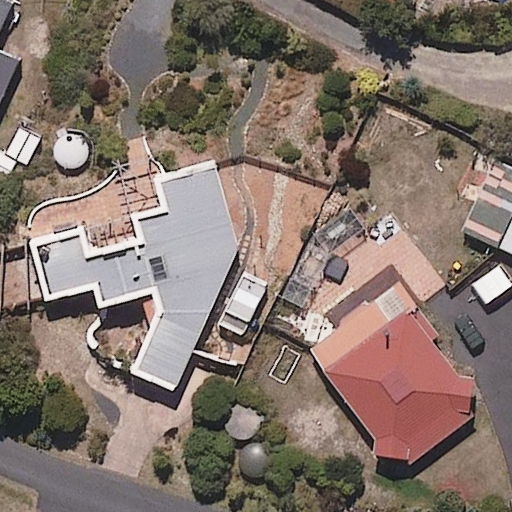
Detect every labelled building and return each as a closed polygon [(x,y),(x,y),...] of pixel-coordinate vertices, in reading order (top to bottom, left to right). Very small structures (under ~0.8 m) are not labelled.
[(0,109),(23,60),(0,49),(0,109)] [(0,178),(8,183),(18,161),(29,166),(41,140),(18,129),(6,154),(0,151),(0,178)] [(504,267),(511,270),(511,169),(498,163),(466,233),(510,254),(504,267)] [(103,312),(145,301),(155,328),(133,376),(177,396),(239,258),(218,172),(157,187),(163,211),(135,217),(142,244),(94,256),(88,232),(37,245),(51,304),(98,293),(103,312)] [(315,237),(280,296),(305,310),(333,263),(342,273),(354,263),(344,250),(371,233),(352,208),(315,237)] [(271,286),(242,274),(220,328),(249,340),(271,286)] [(475,394),(398,286),(370,306),(362,295),(334,315),(342,326),(311,350),(380,444),(380,459),(413,465),(476,418),(475,394)]
